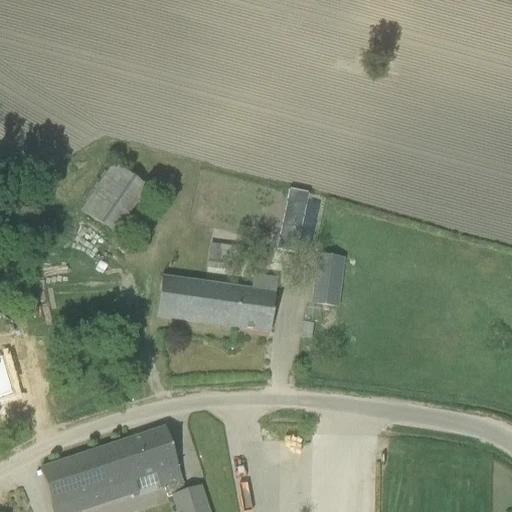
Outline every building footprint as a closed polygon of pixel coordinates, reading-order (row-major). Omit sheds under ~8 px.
[(113,165),(85,207),(117,229),(145,187),(113,165)] [(255,232),(252,242),(264,244),(266,235),(255,232)] [(209,245),(206,271),(235,275),(238,249),(209,245)] [(317,257),(310,306),(337,309),(343,260),(317,257)] [(253,278),(251,293),(161,280),(155,319),(268,335),(276,281),(253,278)] [(302,325),(300,340),(310,342),(312,326),(302,325)] [(0,359),(0,399),(11,397),(0,359)] [(207,511),(199,488),(184,493),(164,430),(39,471),(52,511),(84,511),(137,495),(136,492),(157,484),(160,491),(163,490),(167,500),(171,498),(175,511),(207,511)]
